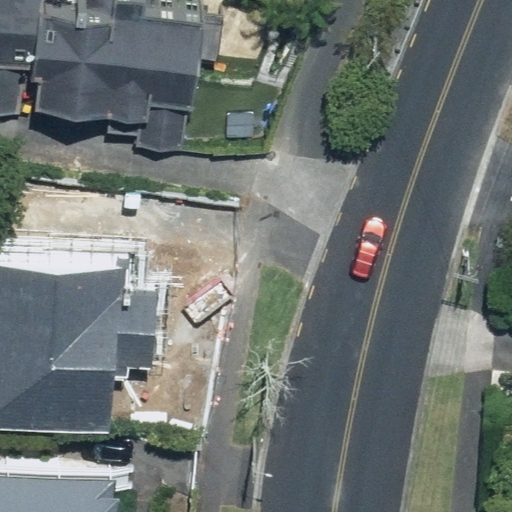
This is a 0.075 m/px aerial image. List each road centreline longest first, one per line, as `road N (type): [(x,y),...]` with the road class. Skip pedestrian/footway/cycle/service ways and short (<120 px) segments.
road 1 (tertiary): [(411,205),(372,349),(343,511)]
road 2 (tertiary): [(484,0),(411,205)]
